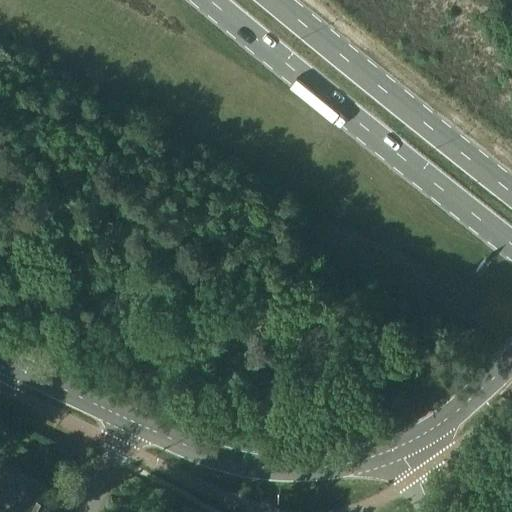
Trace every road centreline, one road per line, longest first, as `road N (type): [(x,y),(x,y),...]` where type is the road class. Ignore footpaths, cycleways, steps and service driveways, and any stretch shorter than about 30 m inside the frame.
road 1 (primary): [(208,0),(511,244)]
road 2 (primary): [(511,190),(274,0)]
road 3 (tertiary): [(404,444),(326,466),(265,467),(131,420)]
road 4 (tertiary): [(131,420),(0,358)]
road 5 (tertiary): [(404,444),(451,416),(511,360)]
